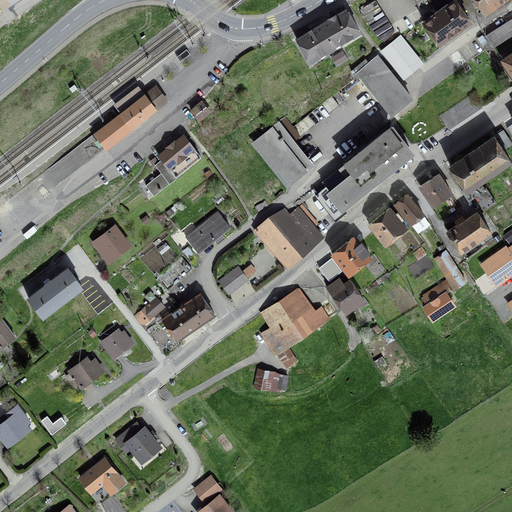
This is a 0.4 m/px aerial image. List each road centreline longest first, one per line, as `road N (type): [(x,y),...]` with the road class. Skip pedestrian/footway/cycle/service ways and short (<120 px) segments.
road 1 (unclassified): [(511,105),(141,391)]
road 2 (unclassified): [(235,28),(175,109),(1,255)]
road 3 (unclassified): [(141,391),(0,504)]
road 4 (residential): [(150,511),(189,481),(194,463),(141,391)]
road 5 (primary): [(0,82),(104,0)]
